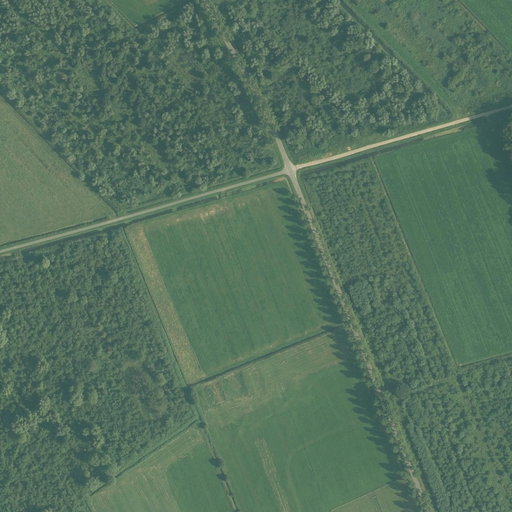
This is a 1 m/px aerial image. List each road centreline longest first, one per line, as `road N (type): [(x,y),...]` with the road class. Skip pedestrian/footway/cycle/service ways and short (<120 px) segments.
road 1 (unclassified): [(429,511),(292,170)]
road 2 (unclassified): [(0,253),(292,170)]
road 3 (track): [(292,170),(511,107)]
road 4 (unclassified): [(292,170),(207,0)]
